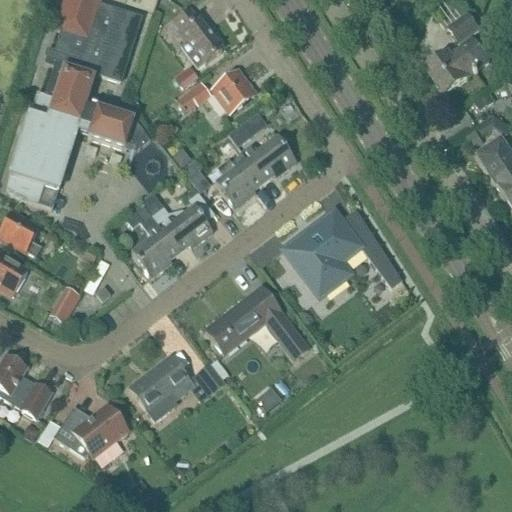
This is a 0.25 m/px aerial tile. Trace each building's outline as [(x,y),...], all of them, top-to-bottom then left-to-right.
[(118,87),(134,41),(140,22),(98,8),(100,0),(64,0),(54,33),(59,35),(53,54),(48,52),(43,68),(52,71),(43,99),(36,96),(29,119),(27,118),(7,181),(9,182),(5,193),(25,206),(50,214),(58,187),(77,129),(88,133),(84,143),(120,155),(121,155),(133,159),(148,148),(133,129),(94,116),(92,117),(82,114),(94,79),(118,87)] [(195,23),(189,14),(172,26),(179,35),(177,36),(183,45),(187,43),(204,66),(220,54),(196,22),(195,23)] [(480,35),(479,33),(487,28),(473,19),(470,21),(468,17),(461,21),(447,31),(460,51),(450,58),(448,55),(441,60),(434,65),(433,64),(431,64),(426,67),(425,70),(426,71),(425,72),(443,98),(460,87),(467,82),(466,81),(473,76),(474,78),(476,77),(475,75),(487,66),(470,42),(480,35)] [(189,71),(177,81),(184,91),(197,81),(189,71)] [(229,117),(238,110),(254,98),(236,75),(211,94),(229,117)] [(197,110),(210,100),(200,86),(176,104),(184,115),(195,107),(197,110)] [(295,166),(276,140),(256,156),(250,148),(239,156),(259,184),(270,176),(274,182),(295,166)] [(511,156),(501,140),(477,156),(487,172),(489,170),(499,185),(496,186),(511,210),(511,156)] [(259,184),(239,156),(238,156),(241,159),(230,168),(227,165),(215,173),(221,181),(213,186),(233,213),(254,197),(250,191),(259,184)] [(192,168),(181,175),(190,187),(200,179),(192,168)] [(141,206),(143,209),(151,220),(177,253),(187,246),(190,252),(212,236),(204,227),(191,210),(182,218),(180,215),(167,219),(162,212),(159,214),(157,211),(160,209),(152,198),(141,206)] [(166,261),(177,253),(151,220),(143,209),(123,223),(131,233),(139,227),(147,238),(150,242),(130,257),(137,267),(149,283),(170,267),(166,261)] [(303,239),(282,254),(318,302),(349,279),(340,266),(359,252),(390,294),(401,286),(354,214),(340,225),(333,216),(312,232),(314,235),(305,242),(303,239)] [(9,216),(7,220),(4,220),(2,225),(3,228),(2,230),(0,232),(0,242),(14,250),(25,256),(26,255),(35,260),(40,250),(31,245),(39,232),(27,226),(9,216)] [(0,291),(12,299),(26,276),(12,268),(0,260),(0,291)] [(65,291),(55,309),(67,316),(77,298),(65,291)] [(101,306),(110,299),(104,291),(94,298),(95,299),(101,306)] [(307,351),(273,307),(261,291),(205,334),(224,359),(265,328),(292,363),(307,351)] [(31,391),(18,383),(25,371),(4,359),(0,364),(0,399),(19,412),(34,422),(50,396),(34,386),(31,391)] [(146,416),(188,384),(169,360),(128,391),(146,416)] [(211,398),(224,389),(220,385),(222,384),(210,368),(196,378),(211,398)] [(127,436),(106,409),(85,425),(69,415),(52,442),(68,452),(78,445),(92,463),(127,436)]
